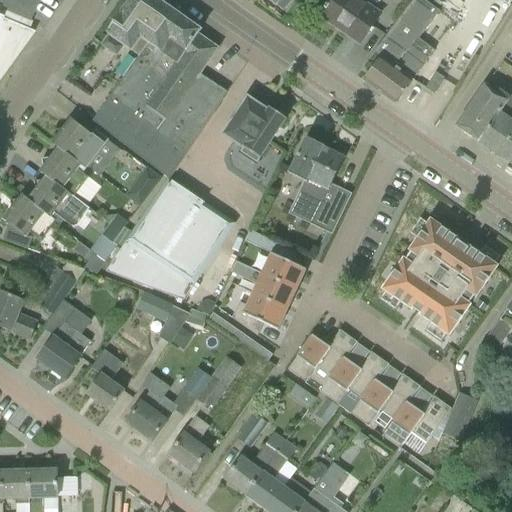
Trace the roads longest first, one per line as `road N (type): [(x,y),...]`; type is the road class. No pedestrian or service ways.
road 1 (tertiary): [(395,135),(213,0)]
road 2 (residential): [(179,511),(0,379)]
road 3 (residential): [(395,135),(316,300)]
road 4 (residential): [(0,146),(91,0)]
road 5 (residential): [(316,300),(442,380)]
road 6 (tertiary): [(511,214),(395,135)]
